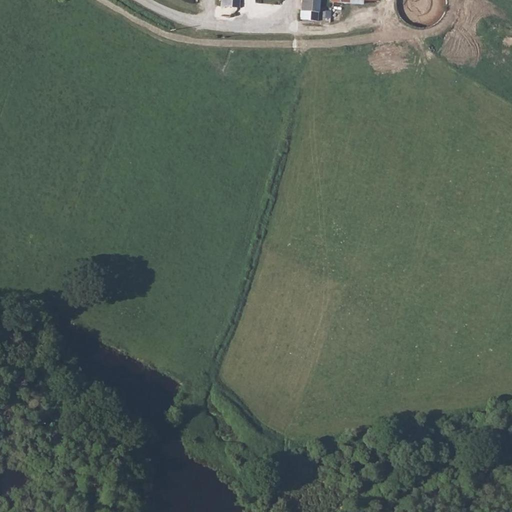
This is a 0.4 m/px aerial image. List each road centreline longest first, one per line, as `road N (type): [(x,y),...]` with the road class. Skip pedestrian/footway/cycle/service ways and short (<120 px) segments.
road 1 (track): [(103,0),(168,34),(230,43),(442,30),(456,0)]
road 2 (unclassified): [(144,0),(171,17),(235,24),(287,18)]
